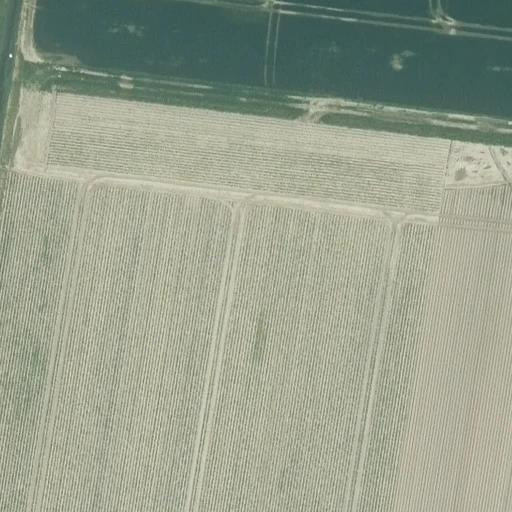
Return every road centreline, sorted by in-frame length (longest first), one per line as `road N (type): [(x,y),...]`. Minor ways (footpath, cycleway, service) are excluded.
road 1 (track): [(27,71),(280,100)]
road 2 (track): [(511,128),(280,100)]
